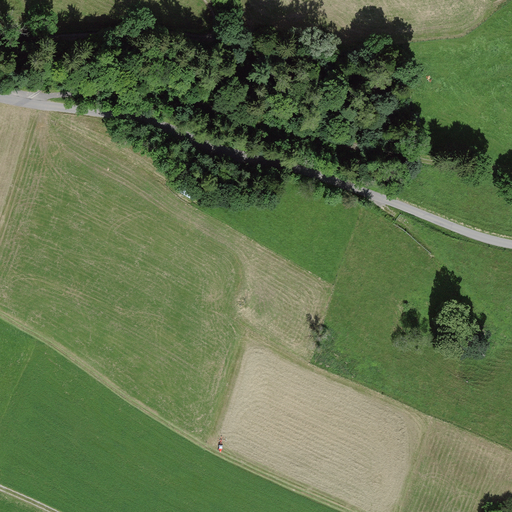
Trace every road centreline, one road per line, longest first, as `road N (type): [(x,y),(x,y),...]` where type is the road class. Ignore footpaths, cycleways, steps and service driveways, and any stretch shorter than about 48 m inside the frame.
road 1 (unclassified): [(0,94),(152,120),(203,144),(296,166),(511,242)]
road 2 (track): [(511,174),(356,150),(210,104),(73,91),(23,99)]
road 3 (track): [(375,196),(423,237),(494,321)]
